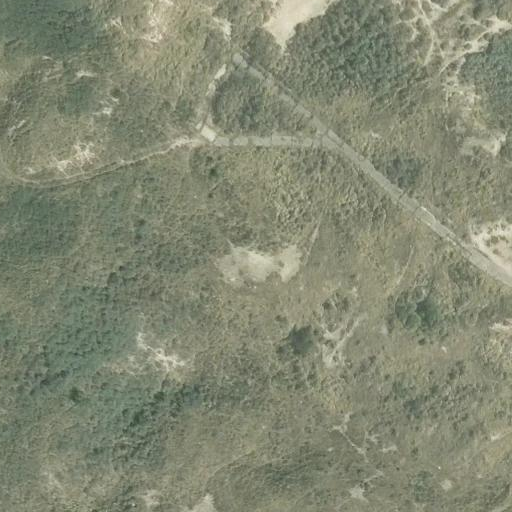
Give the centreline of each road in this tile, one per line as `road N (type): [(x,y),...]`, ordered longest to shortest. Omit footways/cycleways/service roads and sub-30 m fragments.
road 1 (track): [(511,282),(237,59)]
road 2 (track): [(341,146),(218,141),(202,110),(237,59)]
